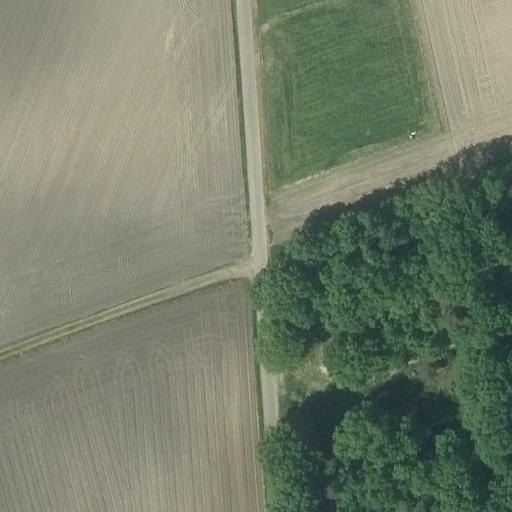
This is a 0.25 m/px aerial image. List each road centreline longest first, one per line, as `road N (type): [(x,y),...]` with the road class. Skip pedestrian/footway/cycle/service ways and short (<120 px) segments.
road 1 (unclassified): [(244,0),(280,511)]
road 2 (track): [(0,360),(259,265)]
